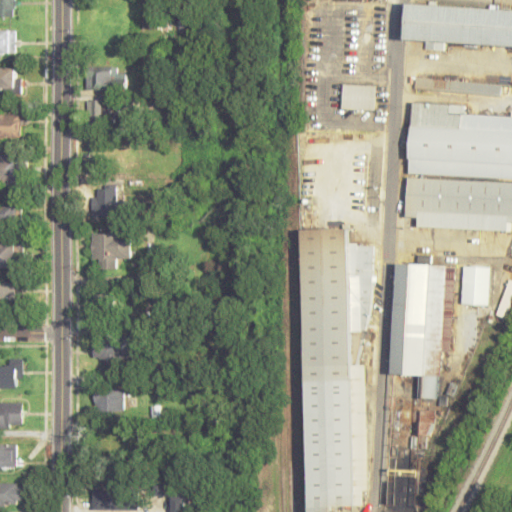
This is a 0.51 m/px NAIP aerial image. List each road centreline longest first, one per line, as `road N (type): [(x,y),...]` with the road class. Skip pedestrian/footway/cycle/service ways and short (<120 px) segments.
road 1 (residential): [(370,511),(403,0)]
road 2 (tertiary): [(58,511),(58,0)]
